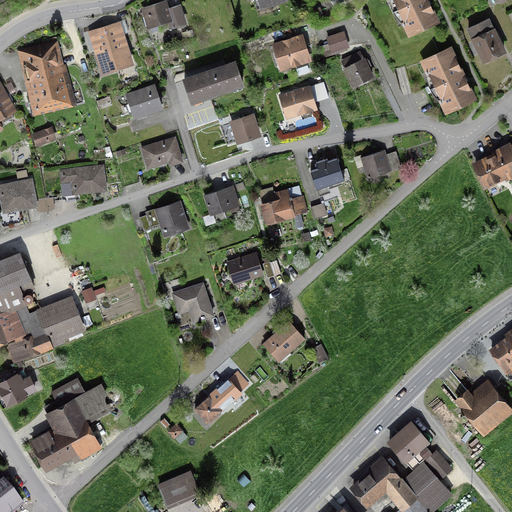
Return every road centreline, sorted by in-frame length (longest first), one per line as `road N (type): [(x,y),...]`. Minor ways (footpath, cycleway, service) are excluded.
road 1 (residential): [(455,141),(51,507)]
road 2 (residential): [(0,242),(276,148),(416,126),(455,141)]
road 3 (secondary): [(404,397),(295,511)]
road 4 (unclassified): [(404,397),(499,511)]
road 5 (secondary): [(511,305),(404,397)]
road 6 (residential): [(127,0),(47,17),(0,46)]
